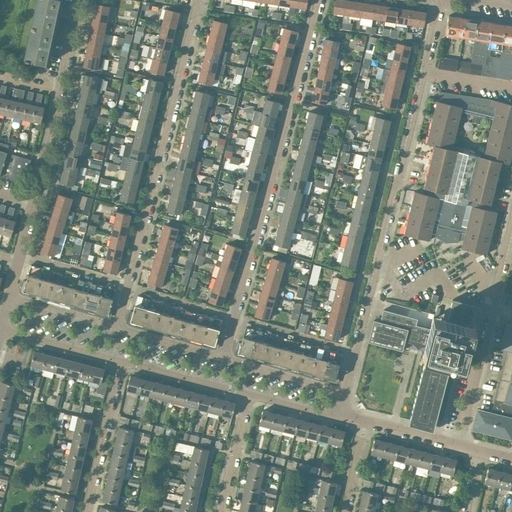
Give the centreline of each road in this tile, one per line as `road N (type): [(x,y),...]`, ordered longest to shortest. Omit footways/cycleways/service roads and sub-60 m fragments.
road 1 (residential): [(222,357),(319,0)]
road 2 (residential): [(116,326),(198,0)]
road 3 (residential): [(344,392),(425,72)]
road 4 (residential): [(511,222),(460,446)]
road 5 (residential): [(121,360),(87,511)]
road 6 (residential): [(121,360),(248,394)]
road 7 (residential): [(344,392),(222,357)]
road 8 (residential): [(3,322),(11,332),(121,360)]
road 9 (residential): [(222,511),(248,394)]
